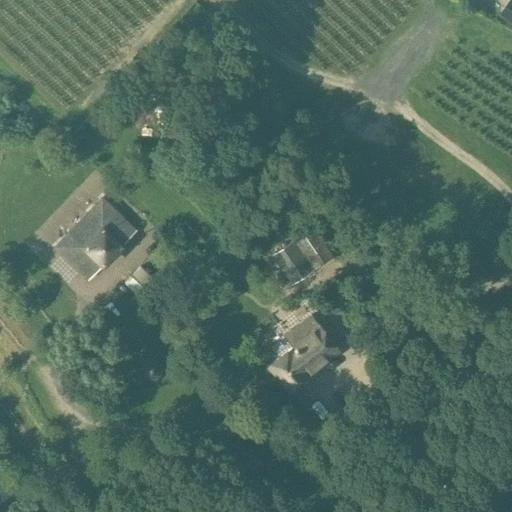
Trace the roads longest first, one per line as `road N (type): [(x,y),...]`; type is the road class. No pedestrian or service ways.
road 1 (track): [(281,511),(424,410),(466,422)]
road 2 (tertiary): [(413,511),(511,350)]
